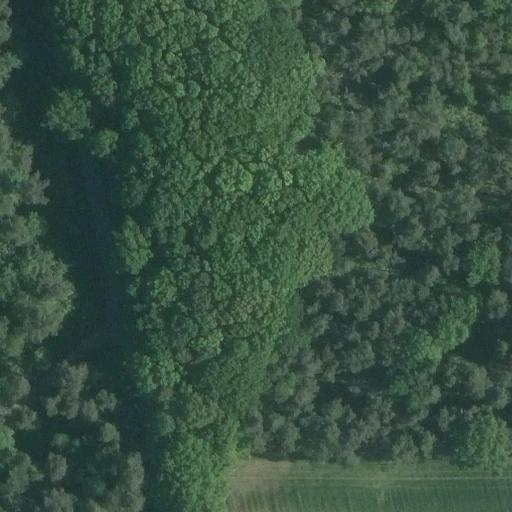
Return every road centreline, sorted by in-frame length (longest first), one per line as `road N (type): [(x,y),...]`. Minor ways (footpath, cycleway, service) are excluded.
road 1 (unclassified): [(166,511),(35,0)]
road 2 (track): [(123,332),(90,349),(0,431)]
